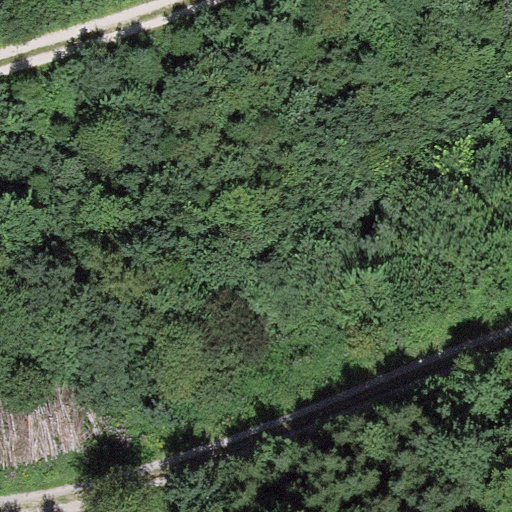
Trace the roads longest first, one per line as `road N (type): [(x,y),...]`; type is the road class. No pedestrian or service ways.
road 1 (track): [(511,339),(132,476),(4,511)]
road 2 (track): [(0,70),(137,33),(203,0)]
